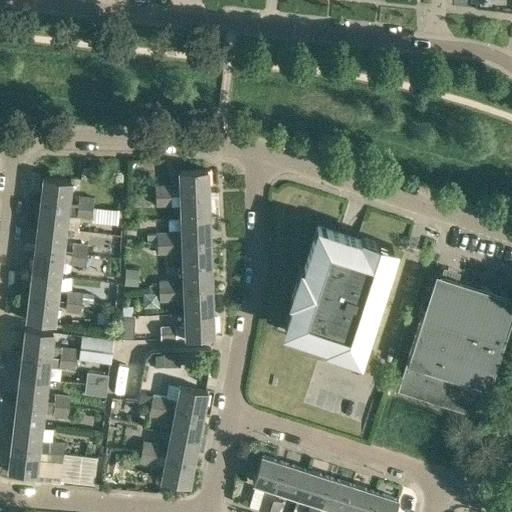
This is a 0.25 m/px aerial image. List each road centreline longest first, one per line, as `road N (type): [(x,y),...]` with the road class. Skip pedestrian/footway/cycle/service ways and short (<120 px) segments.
road 1 (residential): [(230,416),(260,153)]
road 2 (residential): [(511,233),(260,153)]
road 3 (residential): [(440,48),(180,19)]
road 4 (residential): [(260,153),(216,144),(20,139)]
road 5 (residential): [(433,480),(230,416)]
road 6 (residential): [(204,508),(0,491)]
road 7 (residential): [(0,332),(20,139)]
road 8 (residential): [(180,19),(7,0)]
